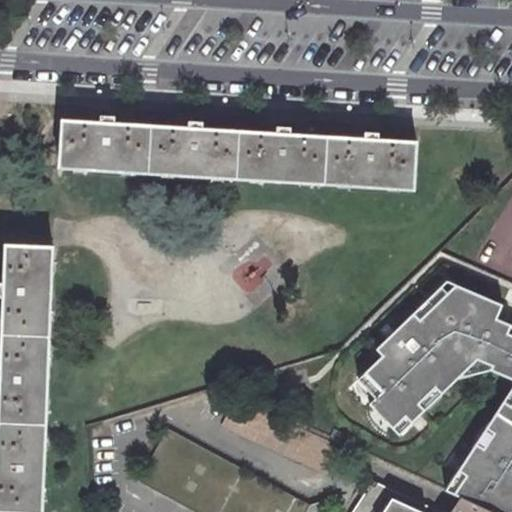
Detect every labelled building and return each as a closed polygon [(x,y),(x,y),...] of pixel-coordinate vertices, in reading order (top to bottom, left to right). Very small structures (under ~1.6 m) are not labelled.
[(57,168),(412,192),(416,144),(380,141),(381,131),(369,130),(368,134),(361,133),(361,140),(292,136),(293,125),(281,124),(281,128),(274,128),(273,135),(204,130),(205,119),(193,118),(192,122),(186,122),(185,129),(116,125),(117,113),(104,113),(103,117),(97,117),(96,123),(61,121),(57,168)] [(0,511),(42,511),(54,248),(5,246),(4,284),(0,283),(0,302),(3,303),(0,371),(0,390),(0,392),(0,511)] [(508,301),(454,276),(382,344),(391,351),(365,374),(382,394),(376,400),(405,430),(484,356),(511,369),(511,393),(447,493),(462,500),(488,511),(511,511),(511,317),(502,314),(508,301)] [(345,450),(237,399),(224,426),(332,477),(345,450)] [(141,483),(195,511),(308,511),(311,507),(170,430),(141,483)] [(488,511),(462,500),(457,507),(453,511),(435,511),(374,484),(355,511),(488,511)]
